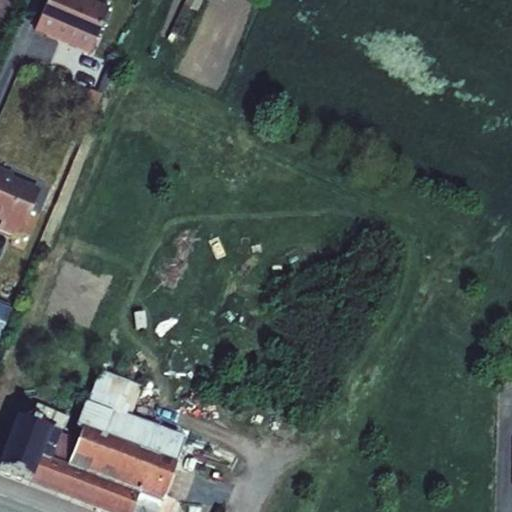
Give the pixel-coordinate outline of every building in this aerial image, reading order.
[(45,33),(44,35),(89,54),(106,13),(75,0),(46,0),(34,29),(45,33)] [(83,109),(68,143),(79,148),(93,113),(83,109)] [(0,182),(0,241),(8,245),(10,240),(20,243),(35,208),(6,197),(7,185),(0,182)] [(0,347),(10,322),(0,318),(0,347)] [(102,441),(144,458),(154,432),(165,405),(96,380),(85,407),(90,408),(111,416),(102,441)] [(111,416),(90,408),(80,433),(102,441),(111,416)] [(68,461),(74,448),(56,441),(57,439),(46,434),(48,430),(47,424),(37,420),(33,424),(31,429),(16,423),(0,463),(0,476),(56,498),(67,470),(66,470),(69,461),(68,461)] [(182,443),(154,432),(144,458),(173,469),(186,474),(192,461),(178,455),(182,443)] [(102,441),(80,433),(74,448),(68,461),(69,461),(66,470),(67,470),(56,498),(94,511),(158,511),(160,510),(163,501),(173,469),(144,458),(102,441)] [(160,510),(164,511),(175,511),(178,506),(163,501),(160,510)]
